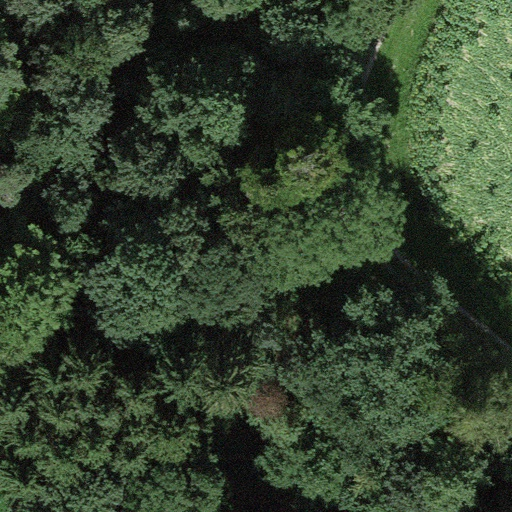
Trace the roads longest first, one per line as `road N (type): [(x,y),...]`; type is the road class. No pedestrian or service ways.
road 1 (track): [(391,0),(355,169),(429,290),(511,352)]
road 2 (track): [(0,161),(355,169)]
